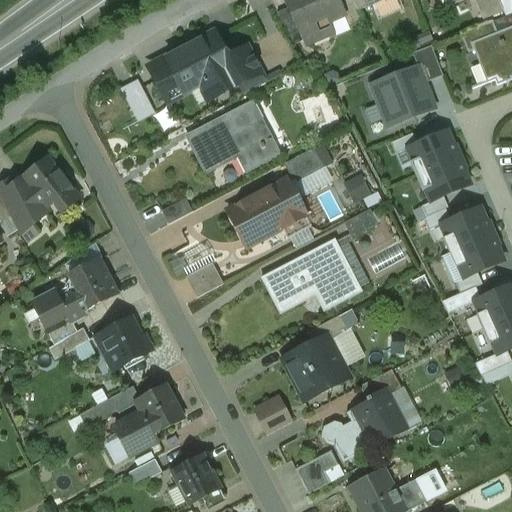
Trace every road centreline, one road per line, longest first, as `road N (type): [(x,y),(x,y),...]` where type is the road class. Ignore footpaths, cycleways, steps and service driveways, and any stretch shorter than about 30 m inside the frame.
road 1 (residential): [(52,87),(274,511)]
road 2 (residential): [(52,87),(198,0)]
road 3 (residential): [(511,224),(471,125),(511,108)]
